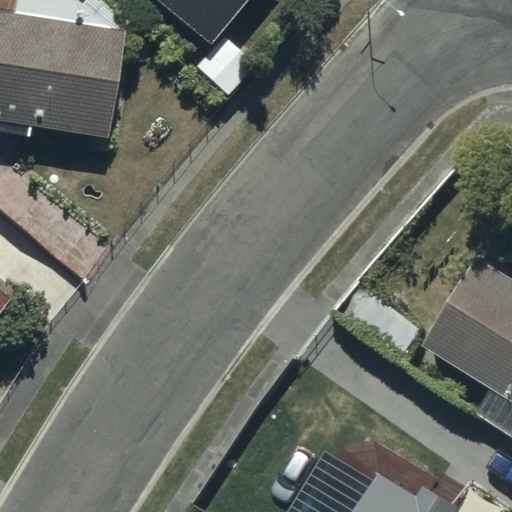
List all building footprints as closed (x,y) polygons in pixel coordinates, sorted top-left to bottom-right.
[(157,0),(215,47),(253,0),(157,0)] [(0,12),(0,121),(109,140),(126,34),(0,12)] [(229,36),(199,64),(228,96),(258,68),(229,36)] [(511,276),(483,258),(427,346),(511,400),(511,276)] [(0,317),(12,302),(0,292),(0,317)] [(384,475),(360,511),(465,511),(468,508),(430,485),(422,498),(384,475)]
